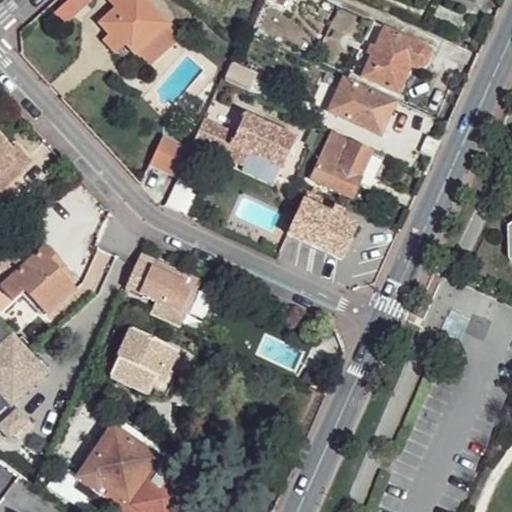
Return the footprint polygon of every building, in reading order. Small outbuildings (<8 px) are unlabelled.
[(79,0),(70,0),(57,12),(67,24),(86,7),(79,0)] [(100,22),(112,34),(115,30),(127,43),(136,53),(169,22),(148,0),(109,0),(116,8),(100,22)] [(423,43),(385,27),(362,77),(401,94),(413,69),(422,70),(428,66),(432,63),(433,54),(432,50),(426,44),(423,43)] [(115,30),(112,34),(105,40),(116,51),(127,43),(115,30)] [(250,89),(258,73),(233,62),(226,78),(250,89)] [(377,111),(389,117),(395,103),(344,79),(330,110),(369,129),(377,111)] [(381,134),(389,117),(377,111),(369,129),(381,134)] [(196,137),(193,142),(195,143),(213,152),(231,160),(236,148),(254,155),(288,169),(300,138),(248,116),(240,136),(203,121),(196,137)] [(17,168),(30,157),(17,143),(12,147),(0,133),(0,193),(23,173),(17,168)] [(352,197),(372,153),(333,136),(314,181),(352,197)] [(149,165),(176,178),(189,151),(161,138),(149,165)] [(199,180),(213,152),(195,143),(182,172),(199,180)] [(236,148),(231,160),(249,167),(254,155),(236,148)] [(30,157),(17,168),(23,173),(35,162),(30,157)] [(309,190),(289,233),(343,257),(358,224),(321,206),(325,197),(309,190)] [(46,295),(56,304),(75,287),(59,271),(52,264),(58,259),(46,245),(24,264),(12,249),(0,260),(0,281),(1,283),(0,284),(0,287),(13,301),(24,292),(36,304),(46,295)] [(52,264),(59,271),(65,266),(58,259),(52,264)] [(150,315),(178,328),(200,282),(153,260),(152,265),(139,259),(127,287),(156,301),(150,315)] [(45,314),(56,304),(46,295),(36,304),(45,314)] [(21,325),(37,317),(28,299),(12,306),(21,325)] [(163,384),(178,352),(130,331),(109,376),(148,395),(155,381),(163,384)] [(48,376),(12,335),(0,345),(0,397),(10,409),(48,376)] [(17,411),(0,426),(0,433),(7,442),(28,424),(17,411)] [(155,458),(146,452),(151,444),(118,421),(80,477),(62,465),(48,486),(85,511),(98,511),(100,509),(104,511),(174,511),(186,496),(164,480),(168,474),(159,469),(156,475),(147,469),(155,458)] [(147,469),(156,475),(159,469),(163,463),(155,458),(147,469)]
